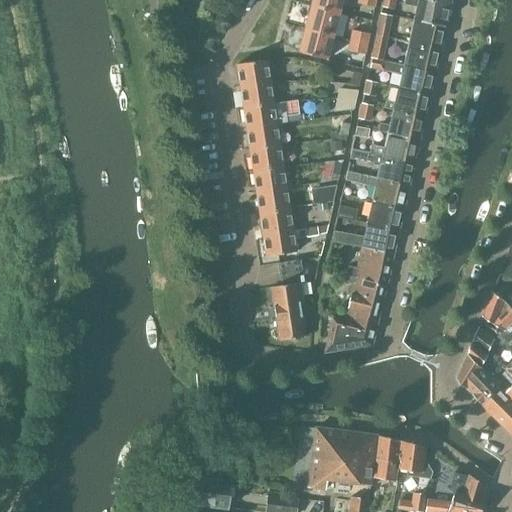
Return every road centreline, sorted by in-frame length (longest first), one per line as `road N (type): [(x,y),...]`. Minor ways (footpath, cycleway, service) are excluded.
road 1 (residential): [(262,0),(223,61),(249,267),(242,331),(249,351),(312,364),(387,346)]
road 2 (residential): [(387,346),(465,0)]
road 3 (residential): [(449,370),(511,212)]
